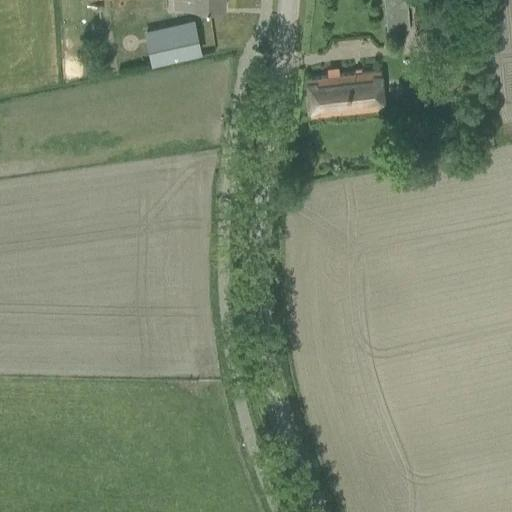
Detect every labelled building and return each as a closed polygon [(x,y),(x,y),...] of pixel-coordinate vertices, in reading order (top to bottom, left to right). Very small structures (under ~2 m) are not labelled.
[(143,0),(143,20),(163,20),(163,0),(143,0)] [(173,0),(173,8),(204,8),(224,8),(223,0),(173,0)] [(382,0),(385,30),(408,28),(405,0),(382,0)] [(194,30),(147,40),(152,62),(199,51),(194,30)] [(305,78),(309,115),(383,107),(379,71),(305,78)]
